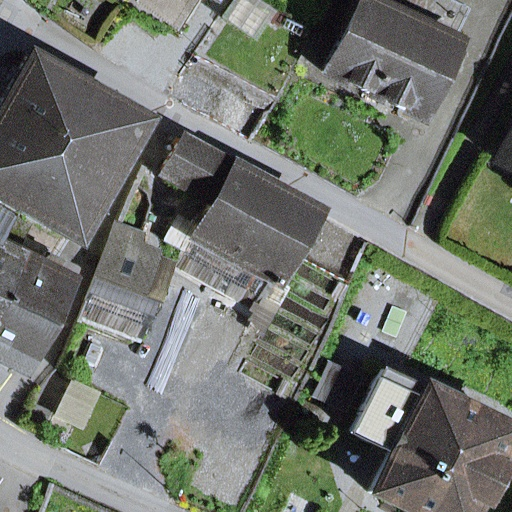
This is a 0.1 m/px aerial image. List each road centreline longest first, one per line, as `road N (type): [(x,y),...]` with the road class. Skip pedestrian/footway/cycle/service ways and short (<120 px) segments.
road 1 (residential): [(0,13),(511,301)]
road 2 (residential): [(151,511),(0,442)]
